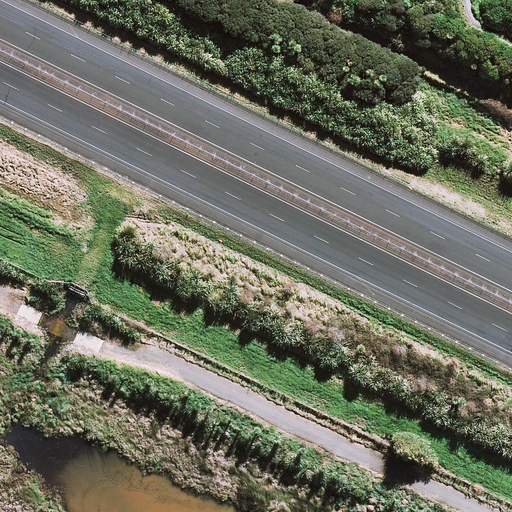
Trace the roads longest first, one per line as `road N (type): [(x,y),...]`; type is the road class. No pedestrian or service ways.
road 1 (motorway): [(0,14),(511,268)]
road 2 (motorway): [(511,319),(0,67)]
